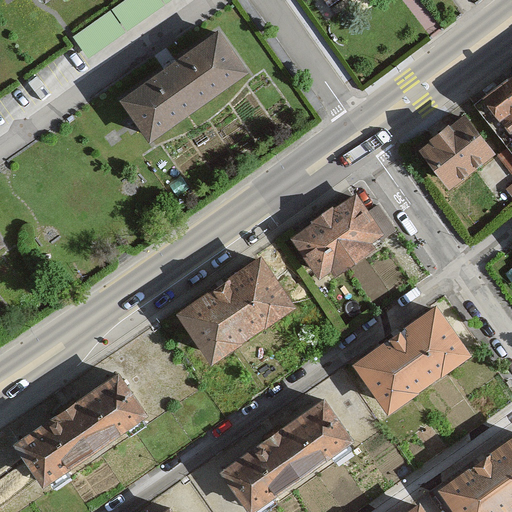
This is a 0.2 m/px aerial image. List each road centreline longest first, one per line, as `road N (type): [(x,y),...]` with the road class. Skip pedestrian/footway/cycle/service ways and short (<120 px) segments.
road 1 (primary): [(349,141),(0,386)]
road 2 (residential): [(445,268),(111,511)]
road 3 (primary): [(511,22),(370,127)]
road 4 (residential): [(370,511),(511,411)]
road 5 (residential): [(349,141),(445,268)]
road 6 (residential): [(276,0),(370,127)]
